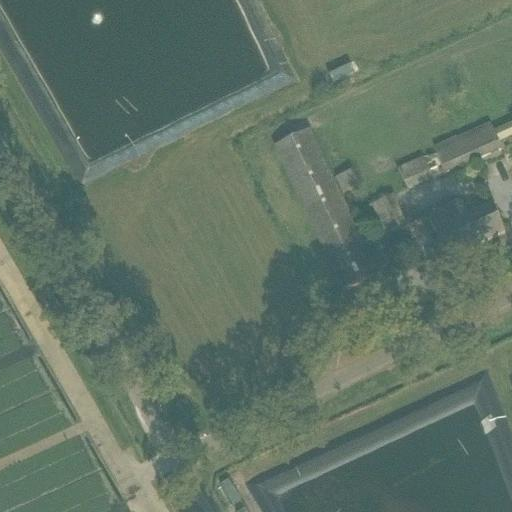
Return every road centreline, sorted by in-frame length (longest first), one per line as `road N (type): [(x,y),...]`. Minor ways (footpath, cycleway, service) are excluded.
road 1 (unclassified): [(173,459),(511,295)]
road 2 (unclassified): [(173,459),(0,151)]
